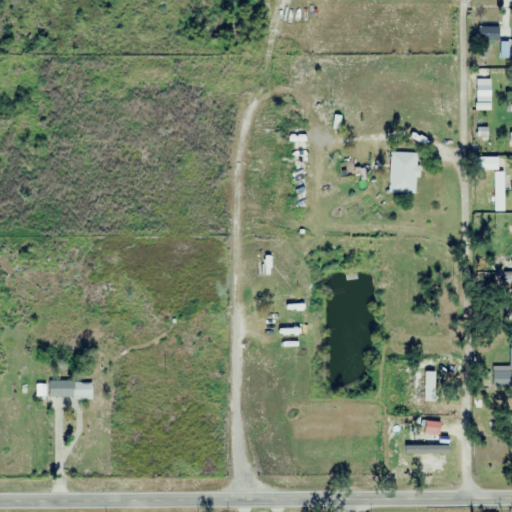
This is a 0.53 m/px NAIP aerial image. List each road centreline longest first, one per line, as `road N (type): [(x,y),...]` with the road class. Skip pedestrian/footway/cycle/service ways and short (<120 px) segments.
road 1 (tertiary): [(511,497),(0,503)]
road 2 (track): [(468,498),(466,0)]
